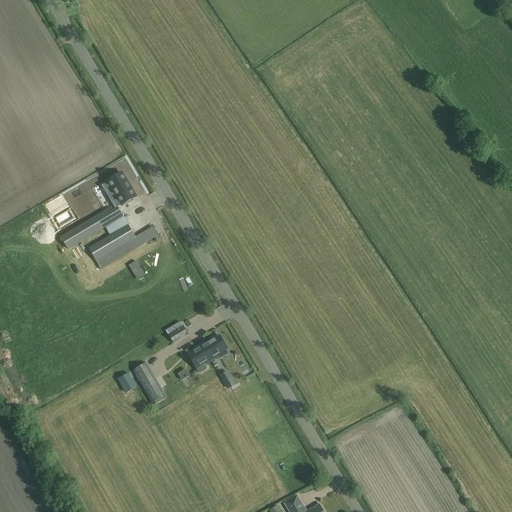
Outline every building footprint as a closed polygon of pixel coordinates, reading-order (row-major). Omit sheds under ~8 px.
[(118,198),(112,201),(116,208),(135,197),(130,188),(128,189),(122,178),(110,185),(118,198)] [(51,209),(46,201),(29,211),(34,219),(51,209)] [(128,225),(120,210),(113,214),(109,208),(60,237),(68,250),(105,228),(110,235),(128,225)] [(83,284),(142,248),(130,228),(70,263),(83,284)] [(129,263),(138,278),(144,275),(136,260),(129,263)] [(168,335),(173,343),(188,335),(183,326),(168,335)] [(219,359),(228,354),(225,349),(227,348),(220,336),(215,339),(214,337),(201,344),(211,361),(217,357),(219,359)] [(211,361),(201,344),(187,353),(198,373),(200,373),(206,370),(206,368),(204,365),(211,361)] [(166,398),(162,391),(146,363),(133,370),(154,405),(166,398)] [(117,378),(125,392),(136,385),(128,372),(117,378)] [(186,383),(189,373),(182,372),(179,382),(186,383)] [(234,385),(230,378),(224,382),(228,388),(234,385)] [(323,511),(319,505),(307,511),(305,511),(296,497),(285,503),(290,511),(323,511)]
